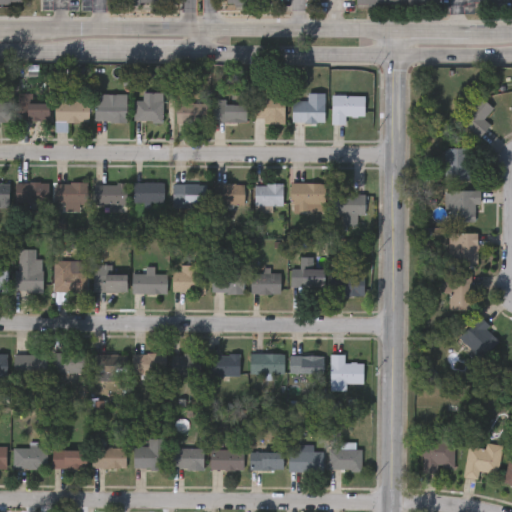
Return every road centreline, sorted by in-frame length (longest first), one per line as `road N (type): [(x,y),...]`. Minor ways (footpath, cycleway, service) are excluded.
road 1 (secondary): [(0,51),(511,55)]
road 2 (tertiary): [(392,511),(401,31)]
road 3 (secondary): [(401,31),(0,26)]
road 4 (residential): [(0,157),(398,161)]
road 5 (residential): [(0,319),(395,328)]
road 6 (residential): [(0,498),(393,505)]
road 7 (residential): [(511,164),(511,298)]
